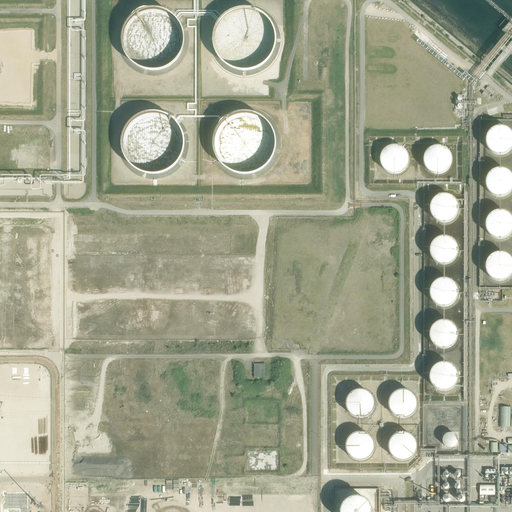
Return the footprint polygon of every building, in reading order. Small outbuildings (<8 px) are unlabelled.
[(137,65),(154,70),(170,66),(182,53),(185,35),(175,17),(158,9),(141,12),(129,21),(123,38),(126,53),(137,65)] [(228,65),(245,71),(261,66),(273,53),(276,35),(267,18),(249,9),(232,12),(220,22),(214,38),(217,53),(228,65)] [(494,92),(487,86),(485,89),(492,95),(494,92)] [(227,169),(245,174),(261,169),(273,156),(275,138),(266,121),(249,112),(232,115),(220,125),(214,141),(217,157),(227,169)] [(135,169),(152,174),(168,170),(180,157),(183,138),(174,121),(156,113),(139,115),(127,125),(122,141),(125,157),(135,169)] [(494,130),(491,131),(488,135),(486,140),(486,146),(488,150),(492,154),(496,156),(500,157),(505,156),(509,154),(511,150),(511,134),(508,131),(503,129),(498,128),(494,130)] [(413,159),(413,156),(412,154),(412,152),(410,149),(408,146),(405,144),(403,143),(399,141),(395,141),(392,141),(388,142),(387,143),(384,144),(382,146),(379,149),(378,152),(377,155),(376,159),(377,162),(377,164),(378,166),(380,169),(382,172),(383,173),(385,175),(387,176),(388,176),(392,177),(395,178),(398,177),(401,176),(403,176),(405,175),(406,173),(408,172),(410,169),(412,166),(413,163),(413,159)] [(457,160),(456,156),(455,153),(454,150),(452,147),(449,145),(446,144),(445,143),(443,142),(439,142),(436,142),(433,143),(429,145),(427,147),(425,149),(423,152),(422,154),(422,156),(421,159),(421,163),(422,166),(424,169),(425,171),(426,172),(429,174),(431,175),(433,176),(436,177),(439,177),(442,177),(445,176),(447,175),(449,174),(451,172),(453,170),(455,167),(456,163),(457,160)] [(502,170),(498,170),(494,171),(490,174),(487,179),(486,183),(487,188),(489,192),(492,195),(496,197),(501,198),(506,197),(510,195),(511,191),(511,175),(511,174),(507,171),(502,170)] [(438,197),(435,200),(432,205),(431,210),(432,215),(435,220),(440,223),(444,224),(449,224),(453,223),(457,219),(460,214),(460,209),(459,204),(456,200),(453,197),(448,195),(443,195),(438,197)] [(488,221),(487,225),(487,230),(489,234),(493,238),(497,240),(500,241),(505,240),(509,238),(511,235),(511,217),(511,216),(507,213),(502,212),(500,212),(495,214),(491,217),(488,221)] [(431,246),(430,251),(431,257),(433,261),(437,264),(442,266),(447,266),(452,264),(456,261),(459,255),(459,250),(457,245),(456,243),(452,240),(447,238),(442,238),(438,239),(434,242),(431,246)] [(501,254),(495,254),(491,257),(488,261),(486,267),(486,272),(489,277),(492,280),(496,282),(501,282),(506,281),(511,278),(511,275),(511,260),(510,258),(506,255),(501,254)] [(85,256),(85,265),(98,265),(98,257),(85,256)] [(132,272),(132,284),(135,284),(134,287),(143,287),(143,258),(134,258),(134,272),(132,272)] [(432,289),(430,294),(431,298),(433,303),(436,306),(441,309),(444,309),(449,308),(454,306),(457,302),(459,297),(459,292),(457,287),(455,284),(450,282),(445,280),(438,282),(434,285),(432,289)] [(444,321),(438,323),(434,326),(431,330),(430,335),(431,340),(433,345),(437,348),(440,350),(445,350),(450,349),(454,346),(457,343),(458,339),(459,334),(457,328),(453,325),(449,322),(444,321)] [(435,390),(440,391),(447,391),(451,388),(454,385),(456,380),(456,375),(454,370),(451,366),(446,364),(442,363),(437,364),(434,366),(430,369),(428,374),(428,379),(429,383),(432,387),(435,390)] [(265,377),(265,364),(254,364),(254,377),(265,377)] [(27,397),(33,397),(34,385),(28,385),(27,391),(22,391),(21,394),(27,394),(27,397)] [(375,404),(375,401),(374,398),(372,395),(371,393),(369,392),(366,390),(363,389),(361,389),(358,389),(356,390),(353,391),(350,393),(349,395),(347,398),(346,401),(346,403),(346,406),(347,409),(348,411),(350,414),(352,415),(354,417),(358,418),(360,418),(362,418),(365,417),(368,416),(369,415),(371,414),(373,411),(374,409),(375,407),(375,404)] [(418,404),(417,401),(417,398),(415,395),(413,393),(411,392),(409,390),(406,390),(403,389),(401,389),(397,390),(395,392),(393,393),(391,396),(390,398),(389,400),(389,403),(389,406),(390,409),(391,411),(392,413),(395,416),(397,417),(400,418),(402,418),(405,418),(408,418),(411,416),(413,414),(415,412),(416,410),(417,407),(418,404)] [(42,418),(42,407),(22,407),(22,418),(42,418)] [(500,407),(499,427),(510,427),(511,407),(500,407)] [(44,423),(22,423),(22,434),(44,434),(44,423)] [(375,446),(374,443),(374,440),(372,438),(370,436),(368,434),(365,432),(363,432),(360,432),(357,432),(354,433),(352,434),(350,436),(348,438),(347,441),(346,444),(346,446),(346,449),(347,452),(348,454),(350,457),(352,458),(355,460),(357,460),(360,461),(363,460),(366,459),(368,458),(370,457),(372,454),(374,452),(374,449),(375,446)] [(417,447),(417,444),(416,441),(415,438),(413,436),(411,435),(409,434),(407,433),(406,432),(403,432),(401,432),(398,433),(395,434),(393,436),(391,438),(390,441),(389,443),(388,446),(388,449),(389,452),(390,454),(392,457),(394,459),(397,460),(400,461),(402,461),(405,461),(407,460),(410,459),(412,457),(415,455),(416,453),(417,450),(417,447)] [(457,443),(457,442),(458,441),(458,439),(457,437),(456,436),(456,435),(455,434),(453,433),(452,433),(450,433),(449,433),(448,433),(446,434),(445,434),(444,435),(443,437),(443,438),(442,439),(442,441),(443,442),(443,444),(444,445),(445,446),(447,447),(448,448),(449,448),(451,448),(452,448),(454,447),(455,446),(456,445),(457,443)] [(464,486),(464,485),(464,484),(463,483),(462,482),(461,482),(460,482),(459,482),(458,482),(456,483),(456,485),(455,486),(456,488),(457,489),(458,490),(459,491),(460,491),(461,491),(462,490),(463,489),(464,488),(464,486)] [(35,490),(32,490),(32,499),(42,499),(42,484),(35,484),(35,490)] [(495,495),(495,486),(480,486),(480,495),(495,495)] [(465,499),(465,498),(464,497),(464,495),(462,494),(460,494),(459,494),(459,495),(458,496),(457,497),(456,499),(457,500),(457,501),(459,502),(460,503),(461,503),(462,502),(464,501),(464,500),(465,499)] [(372,511),(372,509),(371,506),(370,504),(368,501),(366,499),(363,498),(360,497),(357,496),(354,496),(351,497),(348,498),(346,500),(343,502),(342,505),(341,508),(340,511),(372,511)]
